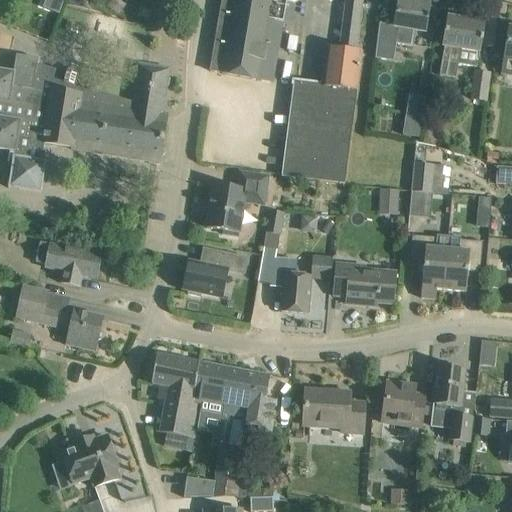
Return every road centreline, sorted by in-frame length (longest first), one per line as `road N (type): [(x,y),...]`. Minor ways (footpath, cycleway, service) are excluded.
road 1 (residential): [(511,328),(437,328),(349,347),(276,349),(154,325)]
road 2 (residential): [(154,325),(199,0)]
road 3 (residential): [(0,445),(48,410),(128,390)]
road 4 (residential): [(157,511),(128,390)]
